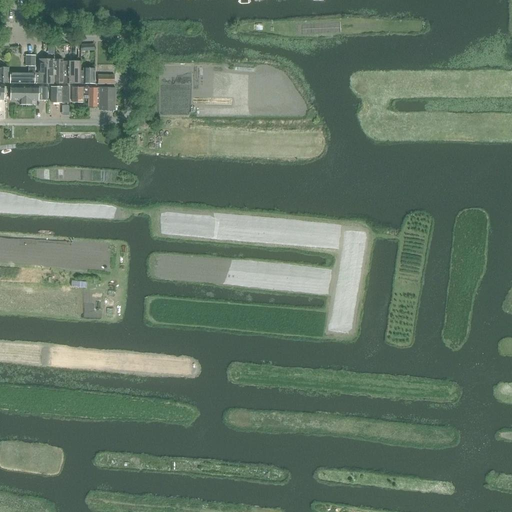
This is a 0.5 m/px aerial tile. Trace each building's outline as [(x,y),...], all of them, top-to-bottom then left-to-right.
[(35,55),(26,55),(26,66),(35,66),(35,55)] [(53,84),(54,60),(40,60),(39,84),(53,84)] [(62,84),(67,84),(80,84),(80,76),(80,62),(67,62),(62,62),(62,60),(55,60),(54,84),(62,84)] [(34,83),(35,67),(28,67),(28,73),(10,73),(10,83),(34,83)] [(0,83),(8,83),(8,68),(0,68),(0,83)] [(95,69),(83,69),(83,76),(80,76),(80,84),(95,84),(95,69)] [(114,84),(114,76),(98,76),(98,84),(114,84)] [(11,87),(10,100),(19,100),(19,105),(31,105),(31,101),(47,101),(47,87),(11,87)] [(69,103),(69,88),(51,87),(51,103),(69,103)] [(96,108),(97,88),(72,88),(72,102),(82,102),(82,99),(88,99),(88,108),(96,108)] [(115,110),(115,105),(115,88),(99,88),(99,110),(115,110)]
